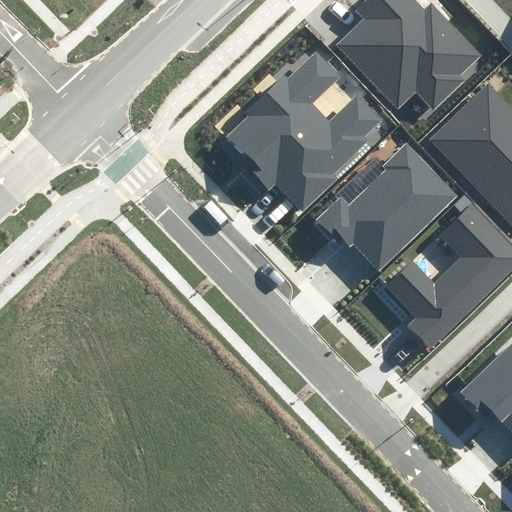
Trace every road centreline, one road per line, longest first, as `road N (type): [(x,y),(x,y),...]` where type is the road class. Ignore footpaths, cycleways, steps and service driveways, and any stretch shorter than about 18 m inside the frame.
road 1 (residential): [(462,511),(82,112)]
road 2 (tertiary): [(82,112),(192,0)]
